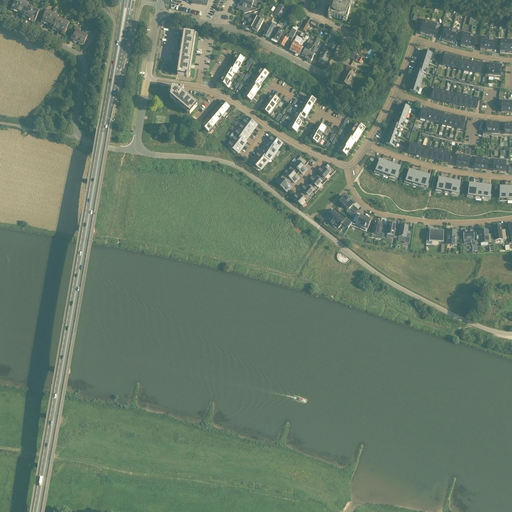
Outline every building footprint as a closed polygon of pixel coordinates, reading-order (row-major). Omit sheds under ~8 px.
[(17,13),(22,2),(18,0),(15,0),(11,11),(17,13)] [(352,0),(351,0),(332,0),(328,16),(334,18),(341,20),(341,19),(346,20),(346,21),(347,22),(351,7),(349,6),(351,1),(352,1),(352,0)] [(251,11),(252,6),(241,1),(238,9),(236,8),(236,9),(242,11),(244,15),(251,12),(251,11)] [(28,4),(22,2),(17,13),(23,16),(28,6),(28,4)] [(286,9),(279,5),(274,14),(281,18),(286,9)] [(28,20),(33,9),(28,6),(23,16),(22,18),(28,20)] [(39,11),(33,9),(28,20),(34,23),(39,11)] [(41,23),(47,26),(52,14),(46,11),(41,23)] [(58,16),(52,14),(47,26),(53,28),(57,18),(58,16)] [(252,15),(252,14),(244,16),(245,20),(242,26),(243,26),(244,25),(251,29),(257,18),(252,15)] [(57,18),(53,28),(52,30),(58,33),(63,21),(57,18)] [(264,21),(258,18),(252,30),(257,33),(264,21)] [(431,20),(425,18),(424,19),(421,18),(419,24),(422,25),(420,33),(426,35),(431,20)] [(301,30),(305,32),(311,23),(306,20),(302,29),(301,30)] [(437,23),(437,22),(431,20),(426,35),(432,37),(435,29),(438,30),(440,24),(437,23)] [(69,24),(63,21),(58,33),(64,35),(69,24)] [(270,25),(269,24),(263,36),(269,39),(276,26),(271,23),(270,25)] [(441,33),(444,33),(441,41),(447,43),(452,29),(451,30),(446,28),(446,26),(443,25),(441,33)] [(78,43),(82,33),(79,32),(80,29),(75,27),(72,33),(75,34),(72,40),(73,41),(74,42),(76,43),(77,42),(78,43)] [(283,32),(277,28),(272,39),(271,41),(277,44),(278,42),(283,32)] [(289,37),(292,39),(296,32),(292,29),(289,35),(287,35),(285,38),(283,37),(279,45),(283,47),(289,37)] [(459,38),(461,33),(458,32),(458,31),(452,29),(447,43),(454,45),(456,37),(459,38)] [(85,35),(82,33),(78,43),(79,43),(79,44),(81,45),(82,45),(83,45),(86,39),(92,41),(94,35),(86,32),(85,35)] [(184,32),(177,77),(188,79),(195,34),(184,32)] [(470,34),(464,32),(464,33),(461,33),(459,38),(462,39),(460,47),(467,49),(470,34)] [(304,34),(303,37),(294,53),(299,55),(303,47),(301,47),(304,42),(307,43),(309,40),(310,38),(307,37),(308,36),(304,34)] [(467,49),(473,50),(475,42),(478,43),(479,37),(470,35),(470,34),(467,49)] [(290,51),(294,53),(301,40),(297,37),(290,51)] [(482,39),(482,37),(479,37),(478,43),(481,43),(480,51),(486,52),(488,38),(488,40),(482,39)] [(498,39),(495,38),(495,39),(488,38),(486,52),(493,53),(494,45),(497,46),(498,39)] [(498,39),(497,46),(497,48),(500,48),(499,53),(507,54),(508,40),(507,40),(507,41),(501,41),(501,39),(498,39)] [(305,48),(306,49),(302,57),(306,59),(315,43),(309,40),(305,47),(305,48)] [(320,51),(315,48),(319,41),(316,40),(315,43),(306,59),(308,60),(307,61),(310,62),(310,61),(311,62),(314,55),(317,57),(320,51)] [(330,55),(323,51),(322,54),(321,54),(319,57),(320,57),(319,59),(326,63),(328,59),(330,55)] [(357,55),(351,51),(348,57),(361,64),(363,60),(356,56),(357,55)] [(233,61),(241,65),(244,60),(236,56),(233,61)] [(241,65),(233,61),(231,65),(238,70),(240,67),(241,65)] [(238,70),(231,65),(228,69),(236,74),(238,70)] [(356,70),(347,65),(345,70),(348,71),(347,72),(341,83),(348,86),(351,88),(355,80),(352,79),(353,76),(354,74),(356,70)] [(486,77),(494,78),(495,66),(489,65),(488,74),(486,73),(486,77)] [(501,66),(495,66),(494,78),(503,79),(503,73),(500,73),(501,66)] [(227,69),(225,73),(234,78),(236,74),(228,69),(227,69)] [(258,74),(265,79),(268,75),(261,70),(258,74)] [(234,78),(225,73),(223,76),(222,78),(230,82),(232,84),(233,81),(235,79),(234,78)] [(264,81),(265,79),(258,74),(257,74),(255,76),(254,78),(262,84),(264,81)] [(222,78),(219,83),(224,85),(223,86),(227,88),(230,82),(222,78)] [(260,89),(260,88),(259,88),(262,84),(254,78),(253,78),(254,79),(252,83),(260,89)] [(250,88),(257,93),(260,89),(252,83),(252,84),(250,88)] [(172,88),(170,98),(190,115),(197,107),(182,93),(182,89),(172,88)] [(257,93),(250,88),(247,92),(254,97),(256,95),(257,93)] [(254,97),(247,92),(243,97),(246,100),(247,99),(251,102),(254,97)] [(450,94),(448,103),(454,105),(454,104),(456,96),(450,94)] [(281,103),(271,96),(270,98),(269,97),(267,100),(277,107),(281,103)] [(305,101),(313,106),(315,101),(307,97),(305,101)] [(473,99),(470,108),(476,109),(479,100),(473,99)] [(277,107),(267,100),(267,101),(268,101),(267,102),(266,102),(266,103),(264,105),(274,112),(276,110),(277,107)] [(501,112),(507,113),(508,100),(499,100),(498,106),(501,106),(501,112)] [(310,110),(313,106),(305,101),(302,106),(310,110)] [(218,107),(225,113),(229,109),(224,105),(225,104),(223,102),(218,107)] [(274,112),(264,105),(264,106),(263,106),(261,109),(266,113),(265,113),(269,116),(269,115),(271,116),(274,112)] [(299,110),(308,115),(309,112),(310,110),(302,106),(301,105),(299,110)] [(401,106),(399,111),(407,114),(409,109),(401,106)] [(215,111),(222,116),(225,113),(218,107),(215,111)] [(295,114),(305,119),(308,115),(299,110),(298,109),(295,114)] [(212,114),(218,120),(222,116),(215,111),(212,114)] [(305,120),(305,119),(295,114),(294,113),(292,118),(301,123),(304,119),(305,120)] [(218,120),(212,114),(208,118),(215,124),(218,120)] [(205,122),(211,128),(215,124),(208,118),(205,122)] [(242,123),(253,131),(257,126),(246,118),(242,123)] [(289,122),(299,128),(301,123),(292,118),(291,118),(293,119),(291,123),(289,122)] [(459,120),(457,129),(462,130),(465,121),(459,120)] [(201,126),(208,132),(211,128),(205,122),(201,126)] [(299,128),(289,122),(286,127),(288,128),(288,129),(291,131),(292,130),(296,133),(299,128)] [(238,129),(249,136),(253,131),(242,123),(238,129)] [(482,135),(491,136),(493,124),(487,123),(486,130),(483,129),(482,135)] [(355,124),(353,128),(362,134),(364,131),(363,131),(365,129),(355,124)] [(493,124),(491,136),(501,137),(501,131),(498,131),(499,124),(493,124)] [(314,129),(325,135),(327,131),(327,130),(325,129),(317,125),(316,126),(314,129)] [(392,125),(390,130),(399,133),(401,128),(402,129),(402,128),(392,125)] [(501,137),(510,138),(510,125),(504,125),(504,131),(501,131),(501,137)] [(349,132),(359,139),(360,137),(361,136),(361,134),(362,134),(353,128),(352,127),(350,130),(349,132)] [(235,135),(245,142),(249,136),(238,129),(234,134),(235,135)] [(311,134),(322,140),(320,139),(321,137),(322,134),(325,135),(314,129),(314,130),(313,131),(313,132),(311,134)] [(346,137),(356,143),(358,140),(358,139),(359,139),(349,132),(348,132),(349,133),(347,137),(346,137)] [(322,140),(311,134),(311,136),(310,136),(309,139),(313,142),(317,145),(317,144),(319,145),(322,140)] [(235,135),(231,140),(242,147),(246,142),(245,142),(235,135)] [(271,138),(268,142),(278,150),(282,145),(272,137),(271,138)] [(356,143),(346,137),(343,141),(352,147),(354,144),(355,143),(356,144),(356,143)] [(238,153),(242,147),(231,140),(227,145),(238,153)] [(352,148),(352,147),(343,141),(340,146),(349,152),(351,149),(352,147),(352,148)] [(268,142),(264,147),(274,155),(278,150),(268,142)] [(411,144),(408,153),(414,155),(416,146),(411,144)] [(349,152),(340,146),(341,147),(337,152),(341,154),(346,157),(348,153),(349,152)] [(416,146),(414,155),(419,156),(422,147),(416,146)] [(270,160),(274,155),(264,147),(260,153),(269,159),(270,160)] [(422,147),(419,156),(425,158),(425,157),(427,149),(422,147)] [(427,149),(425,157),(431,159),(433,150),(428,148),(427,149)] [(433,150),(431,159),(436,160),(439,151),(433,150)] [(439,151),(436,160),(441,162),(444,153),(439,151)] [(265,164),(269,159),(260,153),(258,152),(254,157),(265,165),(265,164)] [(444,153),(441,162),(447,164),(450,155),(444,153)] [(462,167),(464,155),(455,154),(454,159),(457,160),(456,166),(462,167)] [(464,155),(462,167),(468,168),(469,162),(472,162),(473,156),(464,155)] [(297,161),(299,163),(295,167),(293,165),(303,175),(307,170),(304,168),(308,163),(301,156),(297,161)] [(474,169),(480,170),(482,158),(481,160),(476,159),(476,157),(473,156),(472,162),(475,163),(474,169)] [(251,162),(261,170),(265,165),(254,157),(251,162)] [(491,159),(482,158),(480,170),(486,171),(487,164),(490,165),(491,159)] [(491,159),(490,165),(493,165),(493,171),(499,172),(500,159),(491,159)] [(499,172),(505,172),(505,166),(509,166),(509,160),(500,159),(499,172)] [(377,171),(383,173),(383,174),(387,163),(380,160),(377,171)] [(387,163),(383,174),(383,173),(382,176),(383,176),(384,174),(389,176),(390,176),(394,165),(387,163)] [(287,176),(285,174),(284,174),(295,183),(299,179),(296,176),(300,172),(303,175),(293,165),(288,170),(291,172),(287,176)] [(328,165),(324,169),(321,167),(317,172),(327,181),(325,179),(329,175),(331,177),(335,172),(328,165)] [(397,178),(400,168),(394,165),(390,176),(389,176),(388,178),(390,178),(390,176),(397,178)] [(412,183),(413,183),(416,172),(409,170),(406,181),(412,183)] [(319,189),(317,187),(321,183),(323,185),(327,181),(317,172),(320,174),(316,178),(313,176),(309,180),(319,190),(319,189)] [(423,174),(416,172),(413,183),(412,183),(412,185),(413,186),(414,183),(419,185),(420,185),(423,174)] [(284,174),(280,179),(282,181),(278,185),(286,192),(291,188),(288,185),(292,181),(294,183),(295,183),(284,174)] [(420,185),(419,185),(418,187),(420,188),(420,185),(427,187),(430,176),(423,174),(420,185)] [(444,191),(445,191),(447,180),(440,178),(438,190),(444,191)] [(312,192),(315,194),(319,190),(309,180),(311,183),(308,187),(305,185),(301,189),(311,198),(309,196),(312,192)] [(454,181),(447,180),(445,191),(444,191),(444,193),(445,193),(446,191),(451,192),(452,192),(454,181)] [(452,192),(451,192),(451,194),(452,194),(452,192),(459,193),(461,182),(454,181),(452,192)] [(476,195),(478,184),(470,183),(469,195),(476,195)] [(477,198),(477,196),(483,196),(484,185),(478,184),(476,195),(475,198),(477,198)] [(484,185),(483,196),(482,199),(484,199),(484,196),(490,197),(492,186),(484,185)] [(311,198),(301,189),(303,192),(299,196),(297,193),(292,198),(300,205),(304,201),(306,203),(311,198)] [(344,196),(338,203),(347,211),(346,212),(354,219),(358,211),(352,206),(353,204),(344,196)] [(348,228),(348,229),(350,226),(351,223),(346,218),(344,220),(334,211),(327,219),(331,223),(330,224),(333,226),(334,224),(338,227),(343,222),(348,227),(348,228)] [(371,221),(360,216),(358,220),(354,219),(351,223),(350,226),(355,228),(356,225),(364,228),(364,229),(365,229),(367,230),(371,221)] [(375,224),(375,223),(375,224),(374,228),(373,228),(372,234),(377,235),(377,239),(382,240),(384,230),(380,230),(382,223),(376,222),(375,224)] [(393,238),(396,238),(397,233),(394,232),(396,224),(392,223),(391,224),(389,224),(387,235),(394,236),(393,238)] [(403,239),(403,238),(405,238),(404,243),(409,244),(411,234),(407,234),(408,231),(407,231),(408,227),(406,227),(406,226),(403,225),(402,226),(401,226),(399,237),(402,238),(403,239)] [(493,228),(495,241),(506,239),(505,230),(501,231),(501,227),(493,228)] [(488,230),(479,231),(480,244),(481,247),(489,246),(493,246),(492,235),(488,235),(488,230)] [(427,234),(426,245),(432,245),(432,242),(443,243),(443,241),(444,232),(434,232),(429,231),(429,234),(427,234)] [(474,231),(463,232),(463,241),(464,241),(464,244),(471,244),(471,246),(472,246),(472,252),(477,252),(477,246),(477,242),(474,242),(474,240),(474,231)] [(447,245),(456,245),(456,240),(458,240),(458,235),(455,235),(455,232),(448,232),(447,245)]
